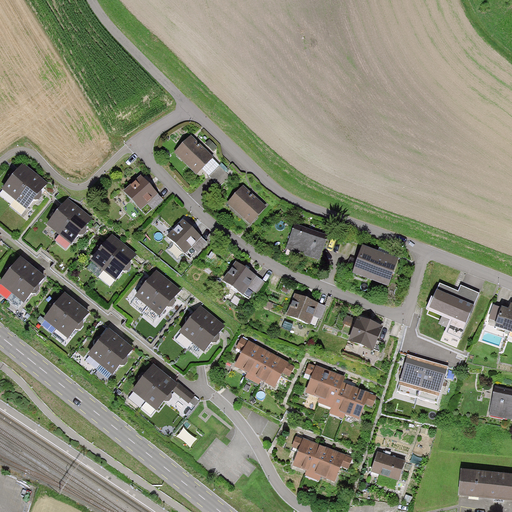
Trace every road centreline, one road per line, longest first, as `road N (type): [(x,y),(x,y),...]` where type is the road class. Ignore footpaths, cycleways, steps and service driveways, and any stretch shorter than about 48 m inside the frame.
road 1 (residential): [(187,106),(133,143),(218,232),(287,274),(404,321),(427,250)]
road 2 (residential): [(187,106),(278,192),(427,250)]
road 3 (primary): [(222,511),(0,335)]
road 4 (residential): [(306,511),(275,483),(250,434),(203,390)]
road 5 (residential): [(90,0),(187,106)]
